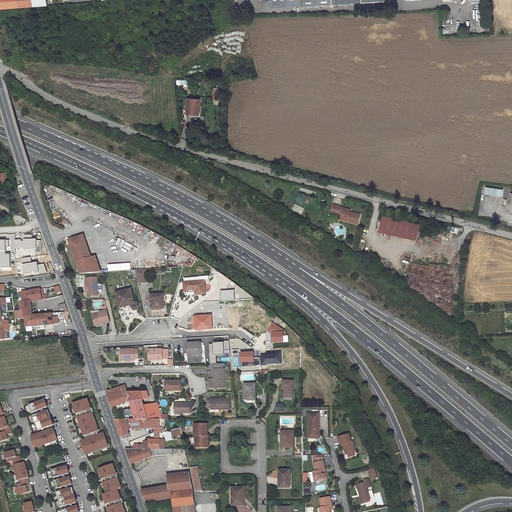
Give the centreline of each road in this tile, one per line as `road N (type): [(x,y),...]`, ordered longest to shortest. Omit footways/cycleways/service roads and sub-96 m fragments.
road 1 (unclassified): [(0,68),(48,98),(179,148),(511,235)]
road 2 (trunk): [(295,270),(203,212),(0,116)]
road 3 (trunk): [(0,130),(172,211),(290,283)]
road 4 (trunk): [(290,283),(511,461)]
road 5 (trunk): [(511,445),(295,270)]
road 6 (trunk): [(290,283),(389,405),(420,511)]
road 7 (trunk): [(511,395),(308,270),(295,270)]
road 8 (residential): [(52,389),(15,394),(13,401),(48,511)]
road 9 (tertiary): [(0,88),(42,223)]
road 10 (tertiary): [(97,383),(142,511)]
road 11 (residential): [(88,511),(52,389)]
road 12 (residential): [(260,469),(260,424),(224,424),(225,469)]
